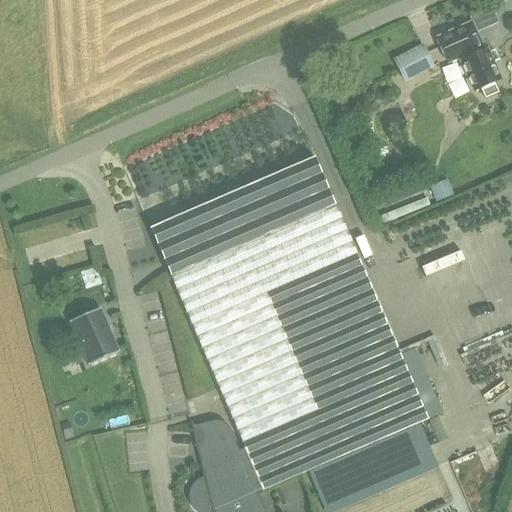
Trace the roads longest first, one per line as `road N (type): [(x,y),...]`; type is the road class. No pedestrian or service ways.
road 1 (residential): [(0,182),(419,0)]
road 2 (unknown): [(85,145),(173,411)]
